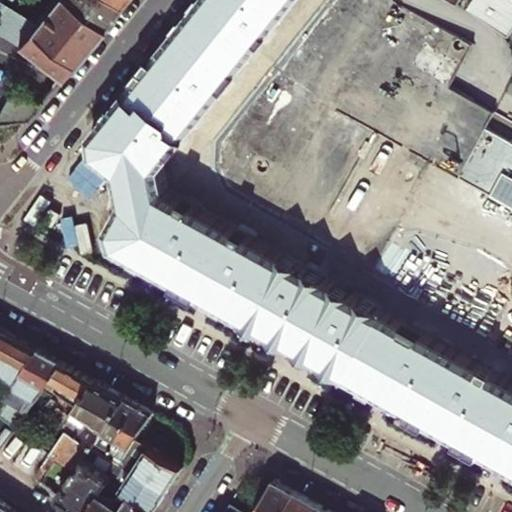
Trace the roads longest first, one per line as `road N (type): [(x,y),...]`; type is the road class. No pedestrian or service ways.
road 1 (tertiary): [(0,277),(251,417)]
road 2 (tertiary): [(160,0),(13,183)]
road 3 (tertiary): [(251,417),(423,511)]
